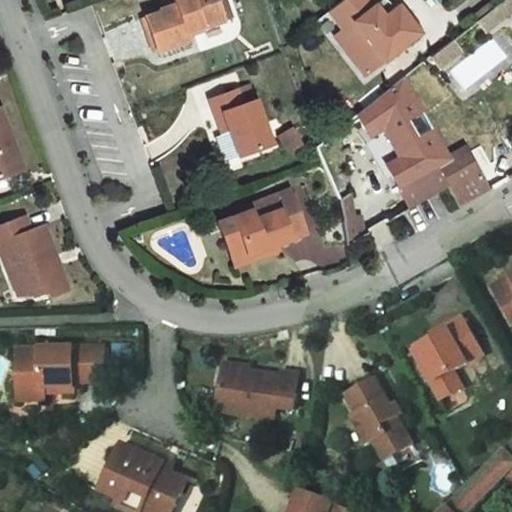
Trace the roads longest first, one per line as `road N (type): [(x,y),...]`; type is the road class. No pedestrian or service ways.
road 1 (unclassified): [(511,206),(348,293),(252,320),(165,312)]
road 2 (unclassified): [(165,312),(101,257),(1,0)]
road 3 (unknown): [(348,293),(332,455),(337,485),(355,511)]
